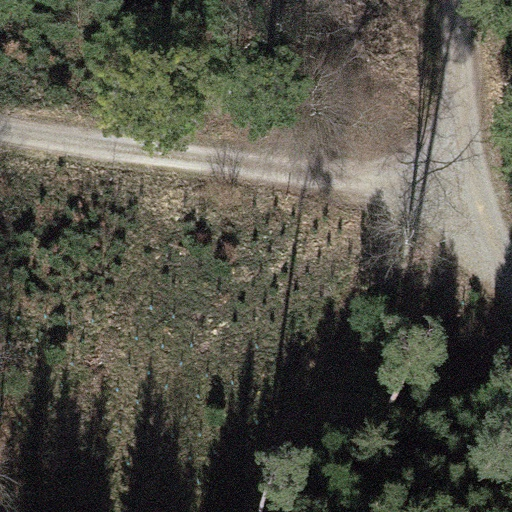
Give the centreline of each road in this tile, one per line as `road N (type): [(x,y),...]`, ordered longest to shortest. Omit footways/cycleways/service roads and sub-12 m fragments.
road 1 (track): [(462,155),(243,153),(0,111)]
road 2 (track): [(459,0),(462,155),(492,239),(511,263)]
